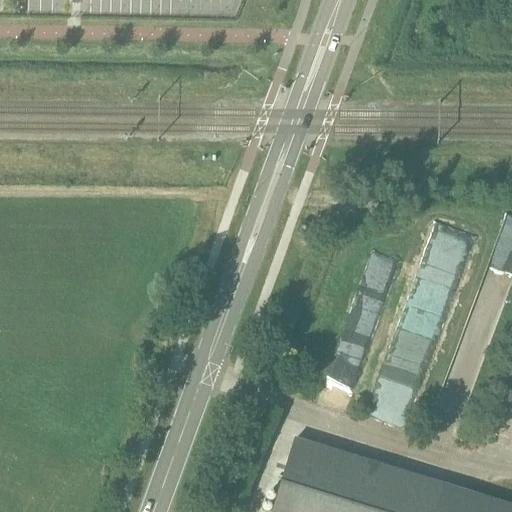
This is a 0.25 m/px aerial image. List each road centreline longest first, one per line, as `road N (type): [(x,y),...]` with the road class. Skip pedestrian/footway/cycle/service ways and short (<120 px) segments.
road 1 (tertiary): [(244,261),(262,239),(337,31),(339,0)]
road 2 (tertiary): [(336,0),(245,232),(244,261)]
road 3 (tertiary): [(154,511),(244,261)]
